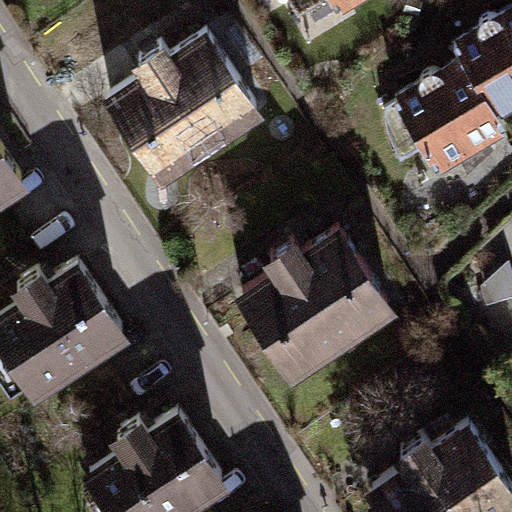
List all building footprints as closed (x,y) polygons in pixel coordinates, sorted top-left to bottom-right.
[(339,0),(348,17),(379,0),(339,0)] [(214,8),(95,81),(159,184),(278,111),(214,8)] [(511,121),(511,21),(464,48),(474,70),(508,124),(511,121)] [(400,110),(437,181),(511,142),(474,70),(400,110)] [(0,132),(0,222),(43,192),(0,132)] [(221,281),(287,395),(416,320),(350,207),(221,281)] [(135,332),(80,255),(0,312),(0,372),(27,410),(135,332)] [(171,410),(75,480),(98,511),(191,511),(227,486),(171,410)] [(511,511),(511,465),(478,412),(365,484),(382,511),(511,511)]
